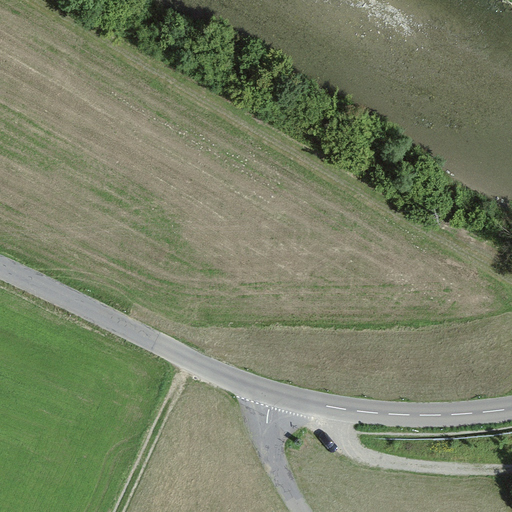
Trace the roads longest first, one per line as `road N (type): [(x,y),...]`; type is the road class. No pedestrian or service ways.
road 1 (track): [(42,0),(511,268)]
road 2 (unclassified): [(0,268),(273,395)]
road 3 (unclassified): [(273,395),(374,414),(511,409)]
road 4 (track): [(511,472),(369,457),(344,440),(336,409)]
road 5 (track): [(189,360),(118,511)]
road 6 (unclassified): [(273,395),(269,447),(303,511)]
